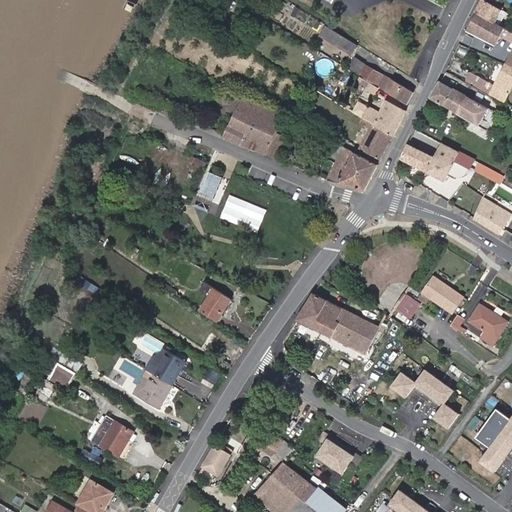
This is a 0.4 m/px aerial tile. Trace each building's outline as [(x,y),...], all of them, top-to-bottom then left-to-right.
[(478,11),(497,22),(503,10),(486,0),(482,0),(477,11),(478,11)] [(486,0),(503,10),(508,0),(486,0)] [(253,12),(237,2),(232,10),(248,20),(253,12)] [(507,12),(503,10),(497,22),(501,24),(507,12)] [(478,11),(468,30),(496,44),(506,27),(501,24),(497,22),(478,11)] [(359,45),(327,25),(322,33),(354,52),(359,45)] [(356,72),(363,62),(356,57),(349,68),(356,72)] [(320,62),(319,64),(318,68),(319,71),(321,73),(323,75),(326,75),(329,75),(331,73),(333,70),(334,67),(333,64),(331,61),(329,60),(327,60),(325,60),(322,60),(320,62)] [(415,92),(363,62),(356,72),(409,105),(415,92)] [(511,87),(511,66),(506,63),(494,85),(471,71),(466,79),(490,92),(490,93),(504,101),(511,87)] [(357,83),(364,87),(368,80),(362,77),(357,83)] [(368,80),(364,87),(376,95),(380,88),(368,80)] [(441,80),(431,98),(492,132),(501,115),(441,80)] [(286,116),(246,96),(226,137),(232,140),(267,154),(278,133),(288,138),(294,127),(283,121),(286,116)] [(394,135),(407,111),(385,100),(378,111),(369,106),(363,117),(394,135)] [(360,148),(381,159),(394,135),(363,117),(360,122),(371,128),(360,148)] [(278,133),(267,154),(278,159),(288,138),(278,133)] [(378,164),(336,142),(333,146),(342,151),(327,179),(366,189),(378,164)] [(475,159),(442,142),(435,156),(427,171),(446,180),(455,162),(469,169),(475,159)] [(402,159),(427,171),(435,156),(409,143),(402,159)] [(204,169),(208,161),(195,155),(191,163),(204,169)] [(492,175),(494,171),(487,167),(484,173),(489,176),(490,174),(492,175)] [(505,177),(494,171),(492,175),(491,178),(501,184),(505,177)] [(222,177),(209,172),(201,192),(214,197),(222,177)] [(145,182),(128,173),(123,182),(140,192),(145,182)] [(238,189),(255,197),(260,187),(243,179),(238,189)] [(235,191),(230,204),(249,212),(254,199),(235,191)] [(511,212),(484,195),(475,217),(500,233),(511,213),(511,212)] [(205,212),(190,204),(177,228),(195,237),(197,234),(221,247),(214,261),(225,267),(239,242),(211,227),(200,221),(205,212)] [(263,216),(262,220),(223,208),(218,221),(269,237),(274,220),(263,216)] [(211,227),(216,218),(205,212),(200,221),(211,227)] [(109,240),(88,226),(85,231),(106,246),(109,240)] [(197,234),(195,237),(216,249),(211,259),(214,261),(221,247),(197,234)] [(134,247),(128,255),(134,259),(139,250),(134,247)] [(425,292),(453,312),(464,296),(435,276),(425,292)] [(165,282),(163,285),(175,294),(178,290),(165,282)] [(201,311),(217,322),(232,299),(207,283),(199,295),(208,300),(201,311)] [(403,290),(392,306),(412,319),(421,304),(403,290)] [(381,327),(316,293),(299,320),(367,354),(381,327)] [(121,311),(126,305),(117,299),(113,306),(121,311)] [(471,321),(483,329),(487,331),(483,337),(493,343),(508,321),(482,304),(471,321)] [(465,320),(458,316),(452,325),(465,333),(467,330),(462,326),(465,320)] [(152,358),(145,369),(148,370),(153,373),(167,350),(166,349),(158,362),(152,358)] [(153,373),(174,385),(188,362),(167,350),(153,373)] [(64,352),(59,361),(78,373),(83,364),(64,352)] [(78,373),(59,361),(47,380),(67,392),(78,373)] [(455,390),(426,369),(417,382),(402,372),(392,386),(407,397),(417,383),(424,388),(444,403),(434,417),(449,427),(459,413),(446,403),(455,390)] [(153,373),(148,370),(135,393),(160,409),(174,385),(153,373)] [(495,471),(511,448),(511,418),(498,408),(477,436),(491,447),(481,461),(495,471)] [(108,415),(99,429),(108,434),(116,420),(108,415)] [(116,420),(108,434),(126,445),(134,431),(116,420)] [(108,434),(99,429),(93,439),(101,445),(108,434)] [(108,434),(101,445),(119,456),(126,445),(108,434)] [(344,472),(355,455),(329,438),(318,455),(344,472)] [(272,451),(285,461),(295,450),(281,439),(272,451)] [(216,445),(204,466),(219,475),(231,454),(216,445)] [(276,511),(345,511),(347,510),(285,461),(255,495),(276,511)] [(95,480),(80,504),(84,506),(93,511),(101,511),(113,491),(95,480)] [(433,511),(401,488),(390,503),(402,511),(433,511)] [(93,511),(84,506),(80,511),(75,511),(54,500),(46,511),(93,511)] [(27,503),(21,511),(37,511),(39,510),(27,503)]
